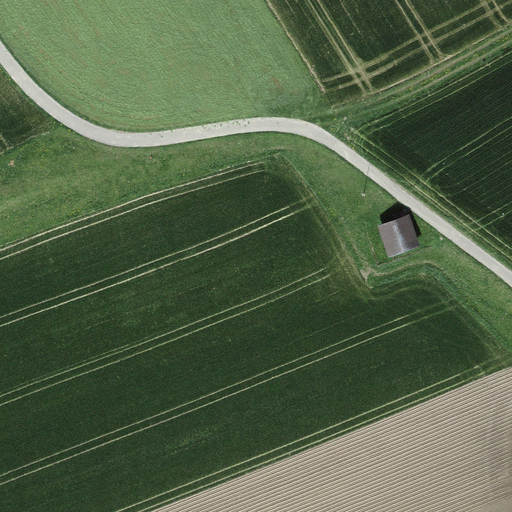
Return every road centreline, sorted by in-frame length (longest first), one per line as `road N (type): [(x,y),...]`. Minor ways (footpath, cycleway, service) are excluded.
road 1 (unclassified): [(0,50),(56,111),(103,136),(150,139),(271,124),(310,130),(511,280)]
road 2 (track): [(297,126),(411,89),(511,34)]
